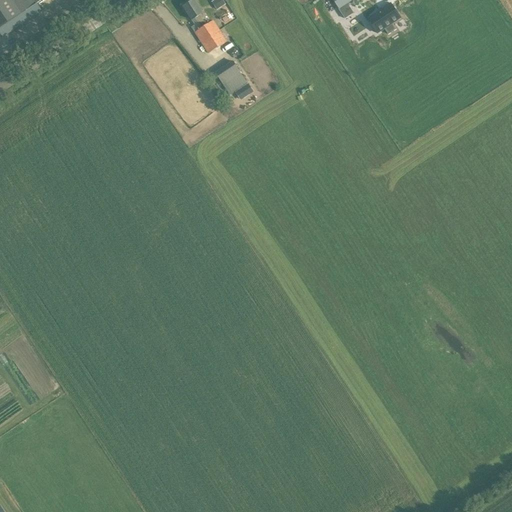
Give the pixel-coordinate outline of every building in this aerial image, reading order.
[(0,0),(0,27),(36,4),(34,0),(0,0)] [(210,23),(194,0),(184,7),(192,19),(196,17),(203,27),(195,32),(210,53),(227,42),(213,21),(210,23)] [(217,10),(226,5),(222,0),(213,0),(211,2),(217,10)] [(332,0),(339,9),(351,0),(332,0)] [(391,1),(369,16),(379,30),(386,25),(390,31),(397,26),(393,20),(401,15),(391,1)] [(36,4),(0,27),(0,33),(2,36),(42,10),(37,3),(36,4)] [(248,82),(247,83),(231,62),(214,72),(230,95),(235,91),(242,100),(255,92),(248,82)]
